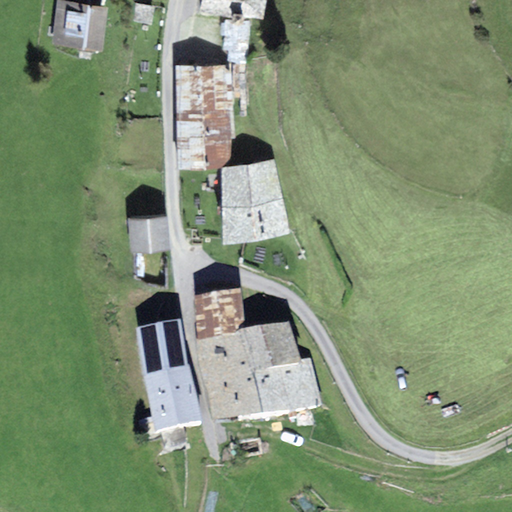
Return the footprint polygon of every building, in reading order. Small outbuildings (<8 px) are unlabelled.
[(109,7),(58,0),(53,41),(104,47),(109,7)] [(202,0),(201,8),(244,16),(263,19),(267,0),(202,0)] [(153,24),(156,7),(137,3),(134,21),(153,24)] [(233,64),(179,65),(179,169),(208,170),(231,164),(231,138),(235,138),(233,64)] [(276,160),(223,167),(224,244),(293,233),(276,160)] [(170,217),(130,219),(133,252),(172,249),(170,217)] [(196,304),(197,348),(248,337),(243,295),(196,304)] [(181,327),(137,333),(145,382),(189,374),(181,327)] [(248,337),(197,348),(215,425),(266,424),(323,410),(312,361),(302,364),(290,328),(248,337)] [(189,374),(145,382),(157,437),(205,429),(189,374)]
